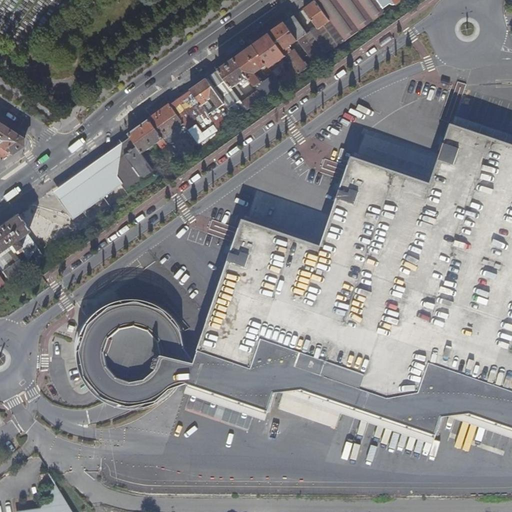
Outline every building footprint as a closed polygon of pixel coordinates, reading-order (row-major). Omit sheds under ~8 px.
[(317,0),(316,1),(330,21),(345,42),(374,21),(359,0),(317,0)] [(359,0),(374,21),(386,12),(377,0),(359,0)] [(377,0),(386,12),(397,5),(393,0),(377,0)] [(316,1),(300,12),(312,31),(313,32),(330,21),(316,1)] [(295,15),(286,22),(299,40),(308,34),(295,15)] [(308,34),(299,40),(312,59),(315,63),(345,42),(330,21),(313,32),(312,31),(308,34)] [(286,22),(271,33),(286,55),(287,54),(300,74),(307,69),(295,51),(293,52),(291,49),(292,48),(291,45),(299,40),(286,22)] [(271,33),(255,44),(270,67),(271,68),(280,62),(285,59),(291,69),(286,72),(283,68),(275,73),(278,78),(283,86),(300,74),(287,54),(286,55),(271,33)] [(255,44),(236,58),(249,77),(253,83),(259,91),(264,100),(283,86),(278,78),(278,79),(275,75),(264,83),(258,74),(270,67),(255,44)] [(236,58),(220,70),(249,111),(264,100),(259,91),(248,99),(242,91),(238,85),(249,77),(236,58)] [(280,62),(271,68),(275,73),(283,68),(280,62)] [(220,70),(208,78),(236,120),(249,111),(220,70)] [(253,83),(249,77),(238,85),(242,91),(253,83)] [(192,90),(203,106),(209,103),(208,102),(213,98),(219,108),(209,115),(220,132),(236,120),(208,78),(192,90)] [(192,90),(182,97),(192,114),(203,106),(192,90)] [(182,97),(172,105),(182,121),(192,114),(182,97)] [(172,105),(152,119),(164,139),(167,137),(169,139),(171,137),(170,135),(172,133),(177,140),(183,136),(190,132),(182,121),(172,105)] [(192,114),(182,121),(190,132),(199,146),(220,132),(209,115),(203,106),(192,114)] [(152,119),(130,135),(132,138),(143,154),(160,142),(160,145),(165,152),(171,148),(164,139),(152,119)] [(22,137),(0,123),(0,147),(9,154),(10,154),(22,146),(22,137)] [(511,148),(445,127),(425,184),(346,158),(349,169),(314,246),(235,221),(239,231),(187,365),(180,371),(176,381),(189,387),(271,414),(276,395),(304,390),(439,438),(444,420),(474,415),(511,428),(511,148)] [(190,132),(183,136),(193,151),(199,146),(190,132)] [(123,187),(110,196),(117,205),(158,176),(143,154),(132,138),(122,144),(122,145),(117,178),(123,187)] [(96,162),(90,167),(110,196),(123,187),(117,178),(122,145),(96,162)] [(9,154),(0,147),(0,158),(2,159),(9,154)] [(175,154),(179,161),(184,158),(179,150),(175,154)] [(110,196),(90,167),(54,192),(74,221),(109,197),(110,196)] [(15,217),(0,227),(0,254),(9,248),(11,251),(1,258),(0,258),(0,270),(8,282),(20,274),(23,268),(14,254),(20,250),(28,262),(36,249),(15,217)] [(9,248),(0,254),(0,257),(1,258),(11,251),(9,248)] [(164,395),(176,381),(180,371),(187,365),(180,342),(172,325),(159,312),(142,304),(124,302),(106,307),(90,317),(80,332),(74,350),(75,368),(83,385),(96,399),(112,407),(130,409),(149,405),(164,395)] [(239,407),(237,413),(259,419),(261,414),(239,407)] [(73,511),(58,486),(49,501),(52,508),(46,510),(32,511),(73,511)]
